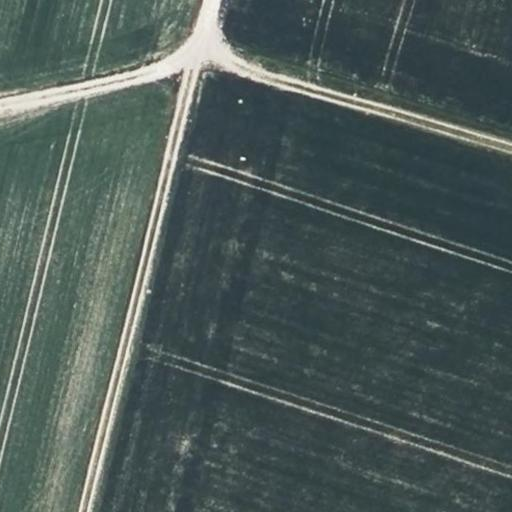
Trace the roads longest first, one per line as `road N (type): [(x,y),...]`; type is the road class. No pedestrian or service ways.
road 1 (track): [(82,511),(186,71)]
road 2 (track): [(511,152),(405,119),(186,71)]
road 3 (track): [(186,71),(0,110)]
